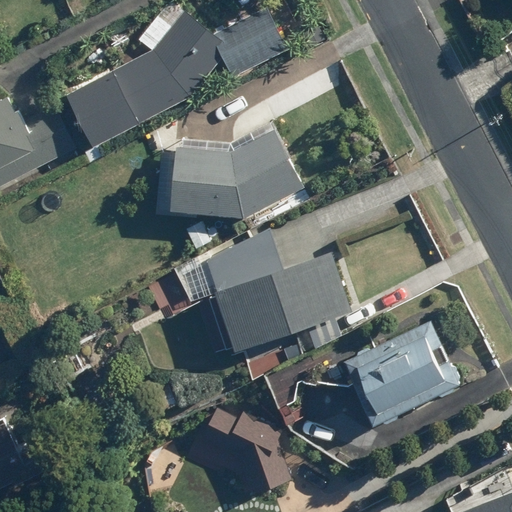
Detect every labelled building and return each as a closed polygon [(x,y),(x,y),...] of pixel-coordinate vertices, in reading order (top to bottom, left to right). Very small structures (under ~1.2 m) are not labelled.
[(194,94),(225,56),(235,76),(291,49),(270,6),(216,32),(187,9),(157,46),(71,91),(100,145),(189,98),(190,99),(192,97),(195,95),(194,94)] [(0,185),(79,147),(58,103),(28,118),(23,108),(21,109),(20,110),(12,94),(0,100),(0,185)] [(249,215),(310,185),(279,126),(236,149),(183,143),(176,208),(249,215)] [(210,259),(240,348),(358,308),(337,248),(286,266),(281,252),(273,226),(210,259)] [(463,383),(432,319),(347,361),(381,431),(416,414),(413,408),(463,383)] [(0,487),(17,479),(19,483),(49,468),(37,445),(26,451),(8,415),(0,418),(0,487)] [(309,465),(291,430),(251,451),(268,486),(309,465)] [(346,489),(339,466),(306,477),(313,500),(346,489)] [(511,511),(511,492),(461,511),(511,511)]
